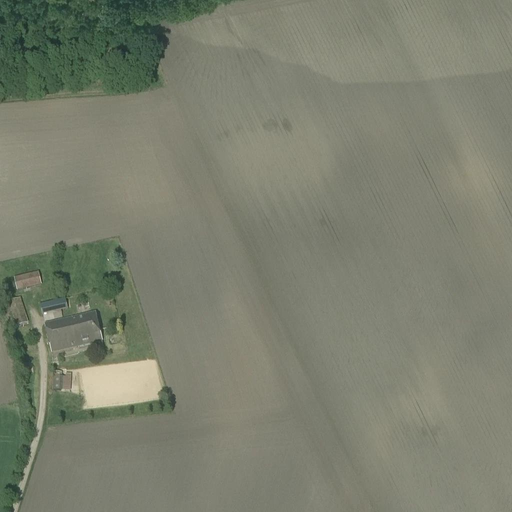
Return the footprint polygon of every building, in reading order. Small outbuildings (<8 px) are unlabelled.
[(17,292),(41,286),(38,273),(14,279),(17,292)] [(28,323),(21,299),(8,303),(16,327),(28,323)] [(40,305),(44,322),(51,320),(49,311),(52,311),(50,303),(40,305)] [(95,313),(68,320),(70,330),(88,326),(89,331),(99,328),(95,313)] [(70,330),(68,320),(45,326),(52,354),(102,342),(99,328),(89,331),(88,326),(70,330)] [(54,391),(62,391),(62,373),(54,373),(54,391)]
